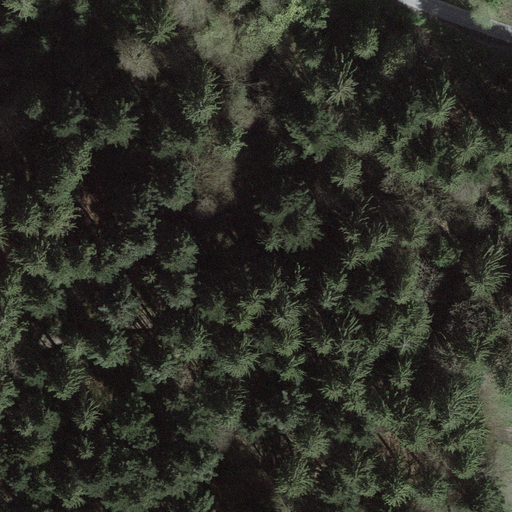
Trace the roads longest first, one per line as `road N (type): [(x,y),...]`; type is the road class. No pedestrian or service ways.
road 1 (track): [(0,340),(35,326),(101,328),(257,348),(390,401),(511,434)]
road 2 (track): [(390,401),(375,438),(380,467),(417,511)]
